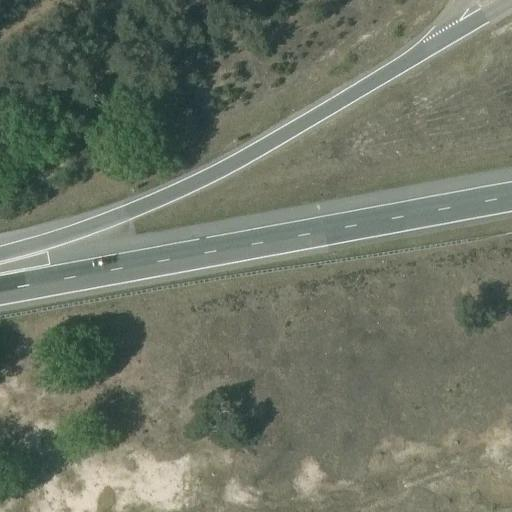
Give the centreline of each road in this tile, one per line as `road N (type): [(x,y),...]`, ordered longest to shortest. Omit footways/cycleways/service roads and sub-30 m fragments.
road 1 (motorway): [(511,196),(0,291)]
road 2 (motorway): [(441,43),(152,201),(0,254)]
